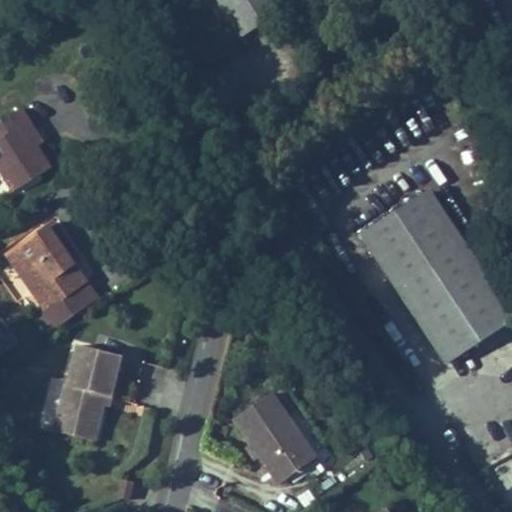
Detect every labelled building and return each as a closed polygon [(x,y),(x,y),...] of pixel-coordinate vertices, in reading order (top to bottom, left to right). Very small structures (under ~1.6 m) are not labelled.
[(283,10),(276,0),(215,0),(239,37),(283,10)] [(36,147),(22,125),(28,122),(19,109),(0,121),(0,170),(14,192),(50,169),(36,147)] [(34,133),(28,122),(22,125),(36,147),(41,144),(34,133)] [(511,318),(429,193),(363,237),(406,302),(447,364),(511,318)] [(71,264),(58,246),(64,242),(50,223),(5,256),(44,309),(36,315),(48,331),(95,296),(71,264)] [(72,252),(64,242),(58,246),(71,264),(77,259),(72,252)] [(103,405),(106,397),(111,398),(121,357),(76,346),(67,386),(64,386),(60,405),(70,408),(64,434),(95,441),(103,405)] [(287,417),(271,394),(234,419),(243,432),(251,444),(260,457),(279,484),(316,458),(312,453),(287,417)] [(64,434),(70,408),(60,405),(54,431),(64,434)] [(324,445),(300,409),(287,417),(312,453),(324,445)] [(260,457),(251,444),(246,448),(255,460),(260,457)]
